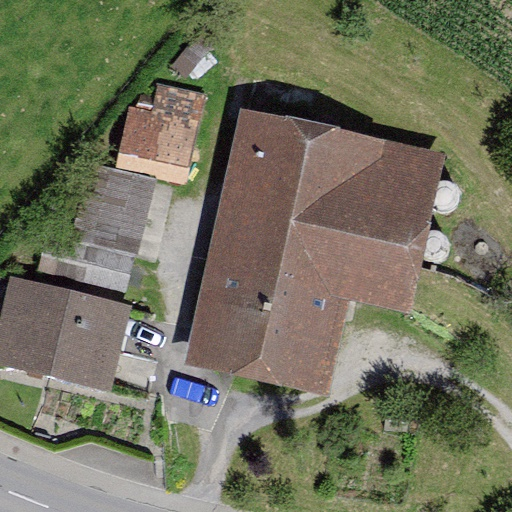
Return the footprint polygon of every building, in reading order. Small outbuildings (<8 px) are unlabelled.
[(119,111),(108,164),(179,180),(196,102),(151,92),(146,117),(119,111)] [(429,163),(226,118),(170,371),(287,397),(308,302),(393,321),(429,163)] [(129,261),(146,189),(95,177),(77,249),(129,261)] [(129,261),(77,249),(34,239),(29,261),(124,283),(129,261)] [(121,312),(0,285),(0,378),(102,400),(121,312)]
